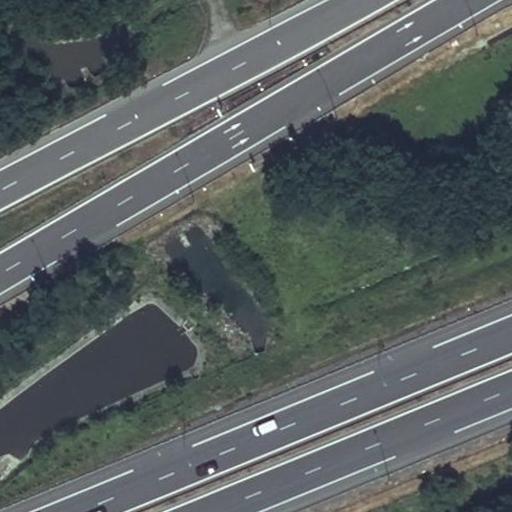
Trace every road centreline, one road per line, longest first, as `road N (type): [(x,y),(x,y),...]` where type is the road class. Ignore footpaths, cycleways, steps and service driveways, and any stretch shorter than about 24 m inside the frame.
road 1 (motorway): [(0,264),(456,0)]
road 2 (motorway): [(511,325),(66,511)]
road 3 (motorway): [(340,0),(0,184)]
road 4 (motorway): [(201,511),(511,381)]
